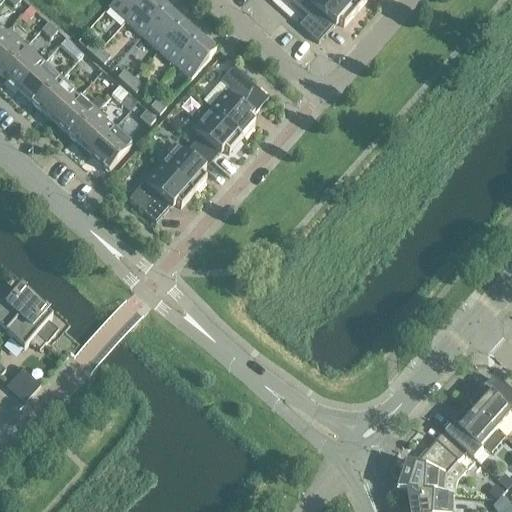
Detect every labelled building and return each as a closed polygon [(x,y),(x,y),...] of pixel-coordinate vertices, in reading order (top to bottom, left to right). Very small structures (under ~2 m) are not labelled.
[(14,9),(21,1),(19,0),(5,0),(14,9)] [(116,0),(109,9),(125,24),(146,0),(116,0)] [(154,0),(146,0),(125,24),(141,39),(166,10),(154,0)] [(308,0),(307,2),(304,0),(292,0),(290,3),(307,19),(299,28),(318,45),(337,23),(343,29),(356,14),(339,0),(308,0)] [(339,0),(356,14),(368,0),(339,0)] [(34,15),(28,10),(20,19),(26,24),(34,15)] [(166,10),(141,39),(157,53),(183,25),(166,10)] [(57,33),(48,25),(41,32),(50,41),(57,33)] [(183,25),(157,53),(174,67),(199,39),(183,25)] [(6,35),(0,41),(0,77),(26,48),(8,32),(6,35)] [(199,39),(174,67),(190,82),(215,54),(199,39)] [(94,59),(101,51),(92,43),(85,51),(94,59)] [(26,48),(0,77),(18,93),(42,67),(44,65),(26,48)] [(94,59),(103,67),(110,60),(101,51),(94,59)] [(42,67),(18,93),(36,109),(62,81),(54,73),(52,76),(42,67)] [(228,90),(212,108),(208,112),(241,142),(254,128),(248,123),(268,101),(233,69),(220,83),(228,90)] [(126,88),(133,80),(124,72),(117,80),(126,88)] [(126,88),(135,96),(142,88),(133,80),(126,88)] [(62,81),(36,109),(54,125),(77,99),(67,90),(70,87),(62,81)] [(77,99),(54,125),(72,141),(98,113),(80,97),(77,99)] [(130,112),(137,105),(128,97),(121,104),(130,112)] [(159,117),(166,110),(157,102),(150,109),(159,117)] [(200,138),(193,146),(192,147),(211,164),(222,151),(228,156),(241,142),(208,112),(191,131),(200,138)] [(98,113),(72,141),(90,157),(113,131),(103,122),(105,120),(98,113)] [(139,121),(149,129),(155,121),(146,113),(139,121)] [(113,131),(90,157),(108,174),(134,145),(115,129),(113,131)] [(176,147),(160,166),(193,195),(206,181),(200,176),(211,164),(192,147),(185,155),(176,147)] [(180,210),(189,200),(193,195),(160,166),(143,184),(144,185),(128,202),(155,226),(174,205),(180,210)] [(0,331),(5,336),(34,305),(16,289),(10,295),(1,287),(0,288),(0,331)] [(51,321),(47,317),(34,305),(5,336),(23,352),(30,345),(39,353),(56,334),(47,326),(51,321)] [(24,370),(8,385),(23,400),(39,385),(24,370)] [(479,396),(469,407),(497,433),(511,415),(511,396),(495,381),(481,397),(479,396)] [(505,440),(497,433),(469,407),(458,419),(460,420),(447,435),(445,434),(444,435),(475,462),(484,452),(481,450),(483,447),(492,455),(505,440)] [(468,471),(459,463),(439,444),(431,453),(429,452),(408,475),(406,474),(399,495),(454,499),(455,485),(468,471)] [(452,511),(454,499),(399,495),(399,496),(409,496),(411,511),(452,511)]
